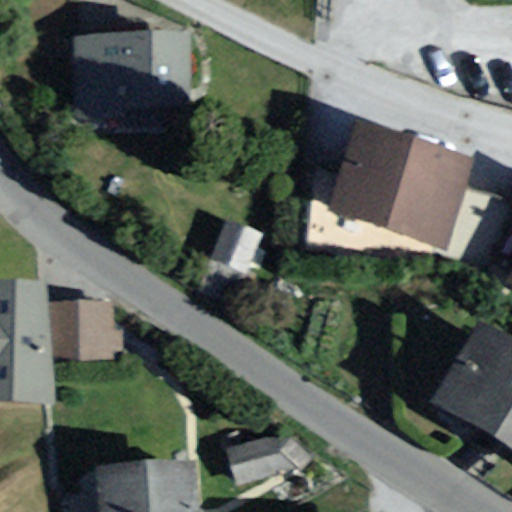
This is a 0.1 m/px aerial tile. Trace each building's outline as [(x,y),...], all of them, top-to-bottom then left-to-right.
[(188,48),(71,48),(71,127),(188,127),(188,48)] [(468,178),(354,135),(324,215),(438,258),(468,178)] [(253,240),(220,228),(206,265),(239,277),(253,240)] [(49,294),(0,293),(0,415),(47,416),(48,370),(48,311),(49,294)] [(48,370),(101,369),(100,311),(48,311),(48,370)] [(511,355),(479,336),(431,418),(511,465),(511,355)] [(260,443),(218,453),(226,489),(269,479),(260,443)] [(193,511),(193,476),(92,477),(92,511),(193,511)]
